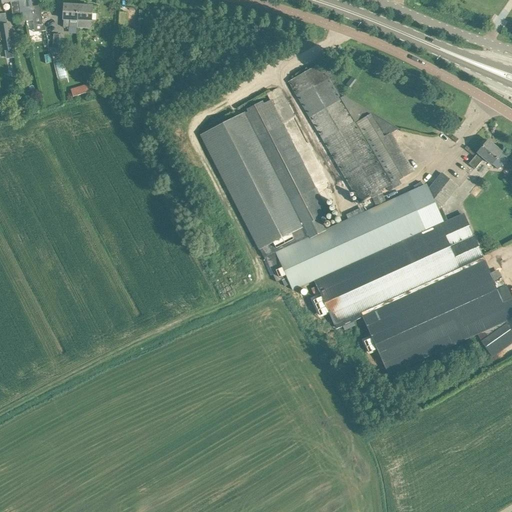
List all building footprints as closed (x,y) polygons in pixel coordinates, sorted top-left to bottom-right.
[(13,23),(21,22),(18,1),(16,1),(16,0),(1,0),(2,3),(10,2),(13,23)] [(28,21),(26,0),(16,0),(16,1),(18,1),(21,22),(28,21)] [(33,11),(32,11),(35,32),(46,31),(44,23),(43,23),(40,5),(32,6),(33,11)] [(64,5),(63,27),(69,28),(77,28),(77,20),(78,5),(64,5)] [(77,20),(77,28),(84,29),(91,29),(92,6),(78,5),(77,20)] [(0,13),(0,23),(5,50),(13,49),(12,40),(10,41),(5,13),(0,13)] [(53,48),(50,48),(52,55),(60,53),(60,35),(54,34),(53,48)] [(288,82),(361,204),(387,188),(389,191),(401,184),(399,181),(414,172),(391,134),(397,129),(398,129),(400,130),(401,129),(370,111),(370,112),(345,97),(340,98),(320,64),(288,82)] [(89,84),(80,86),(82,94),(91,91),(89,84)] [(7,94),(1,95),(4,116),(11,115),(7,94)] [(259,249),(263,258),(266,257),(325,230),(319,218),(328,213),(270,100),(263,104),(262,102),(247,110),(248,112),(201,136),(259,249)] [(502,152),(488,141),(468,163),(475,169),(482,161),(483,158),(491,165),(502,152)] [(418,202),(435,215),(458,186),(442,173),(418,202)] [(325,230),(275,253),(282,268),(276,270),(279,277),(285,274),(286,277),(280,280),(283,286),(289,283),(292,290),(425,229),(413,200),(409,192),(386,203),(377,207),(362,214),(360,210),(349,215),(351,219),(325,230)] [(318,287),(312,289),(315,295),(320,292),(337,328),(342,326),(344,330),(355,325),(353,321),(362,316),(389,374),(511,318),(511,299),(502,278),(499,279),(499,280),(494,282),(463,215),(316,282),(318,287)] [(511,333),(506,325),(481,342),(492,357),(511,342),(511,333)]
